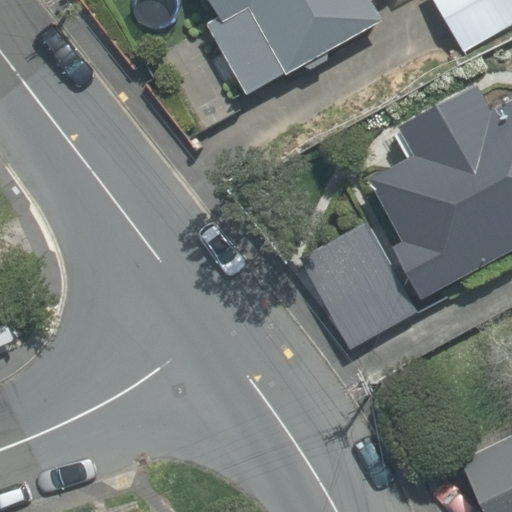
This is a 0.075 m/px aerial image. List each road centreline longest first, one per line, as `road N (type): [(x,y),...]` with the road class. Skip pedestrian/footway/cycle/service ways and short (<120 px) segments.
road 1 (residential): [(0,70),(177,301)]
road 2 (residential): [(177,301),(331,511)]
road 3 (residential): [(177,301),(105,371),(0,440)]
